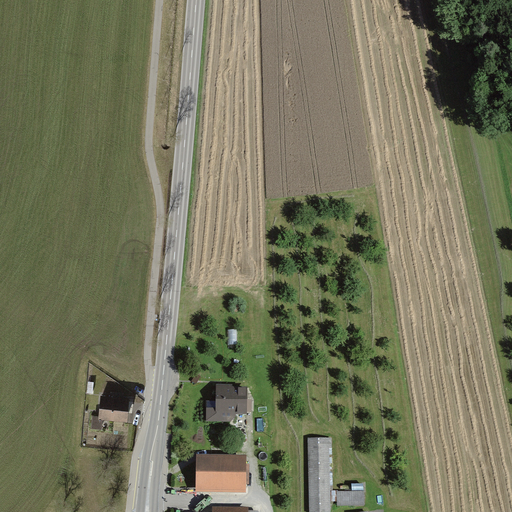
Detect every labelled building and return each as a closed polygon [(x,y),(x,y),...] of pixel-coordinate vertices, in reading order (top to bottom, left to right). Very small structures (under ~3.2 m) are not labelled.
[(248,385),(216,385),(215,418),(247,419),(248,385)] [(130,399),(101,396),(99,417),(93,416),(92,428),(101,429),(102,422),(127,424),(130,399)] [(330,511),(329,439),(309,439),(310,511),(330,511)] [(248,457),(197,456),(197,490),(247,491),(248,457)] [(363,492),(338,492),(338,505),(363,505),(363,492)]
